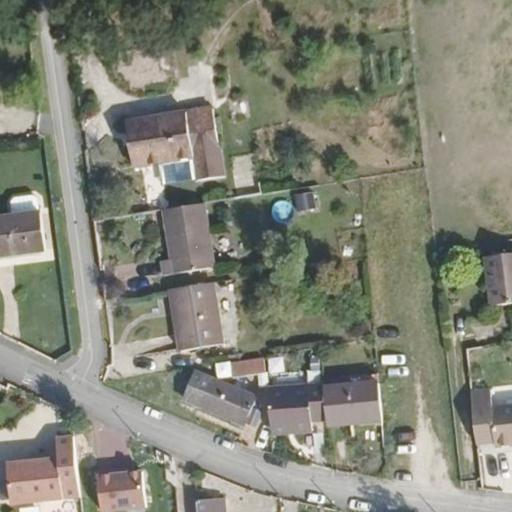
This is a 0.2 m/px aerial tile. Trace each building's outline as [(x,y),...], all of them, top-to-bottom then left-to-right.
[(236,185),(226,115),(140,127),(146,172),(207,164),(210,188),(236,185)] [(12,198),(14,211),(42,208),(40,194),(12,198)] [(225,272),(214,209),(173,216),(180,263),(170,265),(172,279),(225,272)] [(44,254),(41,219),(0,220),(0,262),(25,262),(25,255),(44,254)] [(511,311),(511,262),(477,266),(483,316),(511,311)] [(232,347),(223,287),(178,293),(186,354),(232,347)] [(265,397),(252,391),(259,375),(272,374),(270,360),(242,364),(244,375),(239,387),(203,372),(191,400),(252,427),(265,397)] [(383,384),(382,373),(351,375),(352,386),(353,386),(383,384)] [(329,387),(329,383),(273,388),(278,437),(319,433),(319,425),(333,423),(329,387)] [(386,423),(383,384),(353,386),(352,386),(329,387),(333,423),(333,428),(356,426),(386,423)] [(511,446),(511,403),(491,406),(489,389),(472,391),(475,424),(477,445),(495,444),(495,448),(511,446)] [(386,429),(386,423),(356,426),(357,432),(386,429)] [(86,494),(81,434),(64,435),(66,456),(46,458),(46,460),(35,461),(35,459),(13,460),(17,502),(86,494)] [(105,510),(150,507),(146,471),(131,472),(119,473),(118,470),(101,471),(105,510)] [(231,511),(230,500),(202,502),(203,511),(231,511)]
